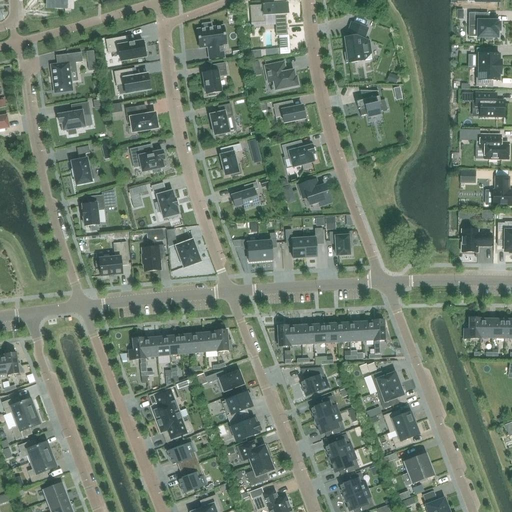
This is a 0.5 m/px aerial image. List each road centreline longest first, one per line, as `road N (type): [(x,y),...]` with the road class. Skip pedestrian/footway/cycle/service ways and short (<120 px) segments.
road 1 (residential): [(228,292),(184,165),(161,26),(236,0)]
road 2 (residential): [(305,0),(326,129),(380,282)]
road 3 (residential): [(37,64),(23,70),(32,133),(82,306)]
road 4 (residential): [(386,282),(471,511)]
road 5 (residential): [(228,292),(311,511)]
road 6 (residential): [(160,511),(82,306)]
road 7 (residential): [(97,511),(27,313)]
road 8 (unclassified): [(380,282),(228,292)]
road 9 (unclassified): [(228,292),(82,306)]
road 10 (unclassified): [(511,281),(386,282)]
